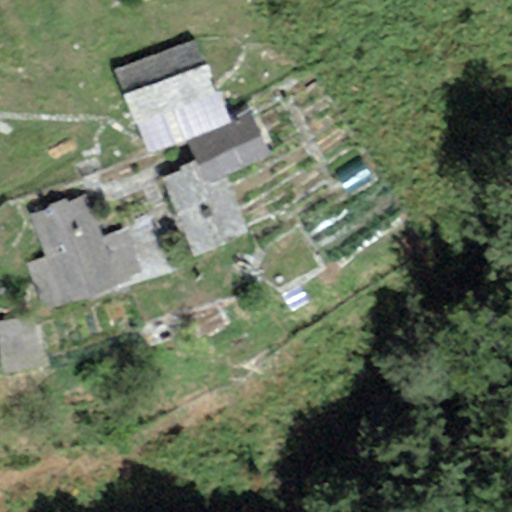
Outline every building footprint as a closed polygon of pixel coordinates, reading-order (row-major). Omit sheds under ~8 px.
[(113,69),(122,95),(204,66),(194,40),(113,69)] [(204,66),(122,95),(145,158),(188,143),(229,129),(207,65),(204,66)] [(229,129),(188,143),(195,163),(202,184),(227,176),(272,161),(258,119),(229,129)] [(227,176),(202,184),(195,163),(160,175),(167,196),(188,257),(247,237),(227,176)] [(100,239),(84,197),(29,217),(44,257),(18,267),(35,313),(145,273),(129,229),(100,239)] [(42,370),(30,315),(0,321),(0,370),(2,379),(42,370)]
